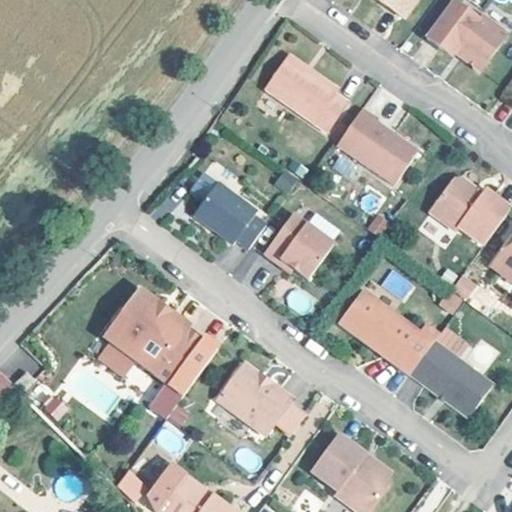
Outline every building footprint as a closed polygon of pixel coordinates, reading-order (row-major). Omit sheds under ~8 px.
[(378,0),(405,20),(420,0),(378,0)] [(466,56),(463,60),(481,74),(508,38),(482,18),(479,22),(455,4),(428,40),(452,58),(455,55),(459,50),(466,56)] [(455,55),(463,60),(466,56),(459,50),(455,55)] [(333,97),(337,92),(289,59),(266,92),(326,133),(345,105),(333,97)] [(363,110),(337,148),(394,188),(419,153),(374,121),(376,119),(363,110)] [(289,193),(296,177),(281,170),(273,186),(289,193)] [(202,198),(214,181),(202,172),(190,189),(202,198)] [(485,193),(482,196),(479,200),(473,194),(475,191),(461,180),(454,181),(430,213),(457,233),(460,229),(484,247),(510,212),(485,193)] [(248,252),(266,227),(254,218),(257,214),(217,184),(193,217),(232,247),(236,243),(248,252)] [(479,200),(482,196),(475,191),(473,194),(479,200)] [(292,217),(263,255),(277,266),(281,261),(293,271),(308,282),(333,247),(292,217)] [(366,232),(379,241),(390,226),(377,217),(366,232)] [(511,241),(490,270),(511,286),(511,241)] [(290,275),(293,271),(281,261),(277,266),(290,275)] [(403,302),(415,285),(393,268),(380,286),(403,302)] [(461,282),(452,293),(463,301),(472,290),(461,282)] [(305,313),(310,294),(290,289),(285,308),(305,313)] [(108,341),(133,360),(166,386),(198,344),(182,332),(185,327),(166,312),(162,316),(153,309),(156,305),(138,291),(103,337),(108,341)] [(339,327),(407,379),(433,344),(439,337),(424,326),(417,335),(364,295),(339,327)] [(162,316),(166,312),(156,305),(153,309),(162,316)] [(120,376),(133,360),(108,341),(96,357),(120,376)] [(433,344),(407,379),(466,423),(493,389),(433,344)] [(128,375),(146,389),(153,379),(136,365),(128,375)] [(244,366),(216,402),(264,438),(292,402),(244,366)] [(24,374),(12,386),(12,387),(20,394),(32,382),(24,374)] [(0,399),(12,387),(12,386),(0,375),(0,399)] [(55,400),(45,411),(55,422),(66,411),(55,400)] [(150,486),(189,439),(168,421),(128,468),(150,486)] [(367,511),(386,488),(384,481),(373,473),(369,473),(358,464),(363,458),(335,438),(309,474),(334,494),(331,498),(349,511),(367,511)] [(373,473),(384,481),(387,476),(363,458),(358,464),(369,473),(373,473)] [(197,493),(200,490),(169,466),(145,496),(152,510),(154,511),(228,511),(209,497),(207,500),(197,493)] [(56,478),(58,499),(81,496),(79,476),(56,478)] [(127,479),(117,489),(126,499),(136,489),(127,479)] [(209,497),(200,490),(197,493),(207,500),(209,497)]
